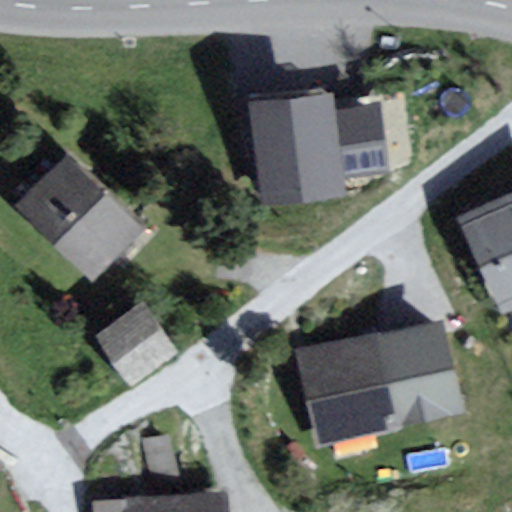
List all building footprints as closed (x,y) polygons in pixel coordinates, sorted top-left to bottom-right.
[(345,75),(247,82),(259,188),(357,181),(345,75)] [(79,151),(22,204),(92,278),(148,225),(79,151)] [(511,196),(461,218),(499,308),(511,302),(511,196)] [(152,304),(97,341),(132,392),(187,355),(152,304)] [(392,339),(300,359),(320,451),(412,431),(392,339)] [(234,511),(233,494),(103,502),(103,511),(234,511)]
